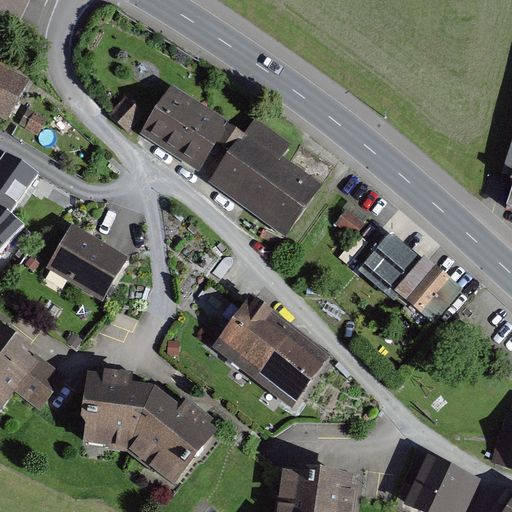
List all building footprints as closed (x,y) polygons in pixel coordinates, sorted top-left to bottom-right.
[(26,88),(0,74),(0,127),(3,129),(26,88)] [(241,142),(168,89),(138,135),(282,240),(321,191),(278,163),(291,149),(256,123),(241,142)] [(50,122),(31,111),(21,128),(40,140),(50,122)] [(497,212),(511,216),(511,137),(497,188),(503,190),(497,212)] [(38,178),(6,159),(0,168),(0,256),(22,232),(6,221),(38,178)] [(126,263),(68,233),(43,272),(99,306),(126,263)] [(393,304),(426,264),(392,236),(359,277),(393,304)] [(427,332),(461,292),(426,264),(393,304),(427,332)] [(253,378),(288,334),(249,304),(214,347),(253,378)] [(68,384),(0,333),(0,412),(16,395),(42,412),(68,384)] [(291,408),(326,365),(288,334),(253,378),(291,408)] [(94,386),(83,384),(77,450),(123,458),(169,495),(212,442),(202,435),(208,430),(179,410),(173,417),(145,397),(120,392),(121,383),(95,377),(94,386)] [(510,479),(511,479),(511,417),(509,417),(494,468),(511,473),(510,479)] [(465,511),(477,485),(423,462),(401,511),(465,511)] [(340,511),(344,482),(274,478),(270,511),(340,511)]
